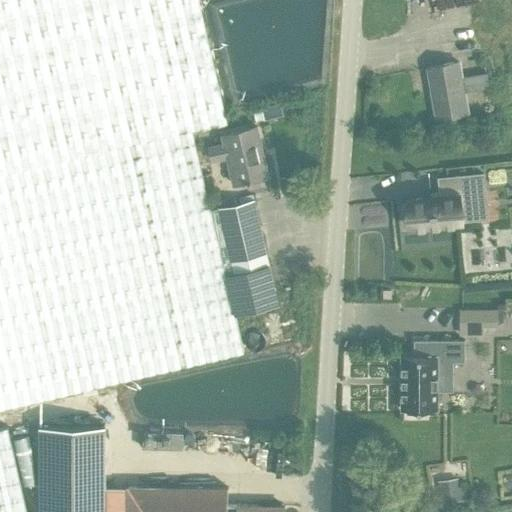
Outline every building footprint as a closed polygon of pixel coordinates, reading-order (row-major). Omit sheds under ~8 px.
[(0,0),(0,408),(243,352),(235,313),(278,303),(254,198),(253,199),(253,197),(232,202),(232,203),(211,208),(192,130),(227,122),(199,0),(0,0)] [(488,87),(486,72),(462,76),(459,61),(427,66),(436,118),(468,112),(465,91),(488,87)] [(485,113),(482,117),(484,126),(495,123),(493,111),(485,113)] [(232,184),(268,175),(257,125),(220,134),(222,142),(207,146),(211,162),(226,158),(232,184)] [(409,204),(403,204),(405,222),(410,221),(411,227),(461,222),(460,219),(472,218),(487,216),(485,192),(483,173),(439,177),(440,195),(408,198),(409,204)] [(391,298),(391,289),(382,290),(382,298),(391,298)] [(482,322),(497,322),(497,309),(461,309),(461,330),(482,330),(482,322)] [(265,342),(265,340),(265,338),(264,337),(264,335),(263,333),(261,332),(260,331),(258,330),(257,330),(255,330),(253,330),(251,330),(250,331),(248,332),(247,333),(246,334),(245,336),(245,338),(244,340),(245,341),(245,343),(246,344),(246,346),(248,347),(249,348),(250,349),(252,350),(254,350),(255,350),(257,350),(258,349),(260,349),(261,347),(263,346),(263,345),(264,343),(265,342)] [(402,355),(401,382),(401,408),(406,408),(406,413),(425,413),(425,408),(437,408),(437,390),(442,390),(442,373),(437,373),(437,361),(464,361),(464,339),(414,339),(414,355),(402,355)] [(104,511),(105,486),(106,426),(44,425),(42,511),(104,511)] [(26,511),(8,426),(0,427),(0,511),(26,511)] [(182,448),(182,437),(182,432),(142,431),(142,447),(182,448)] [(458,485),(439,488),(442,502),(466,498),(464,484),(458,485)] [(227,511),(227,504),(228,486),(127,485),(126,486),(105,486),(104,511),(227,511)]
